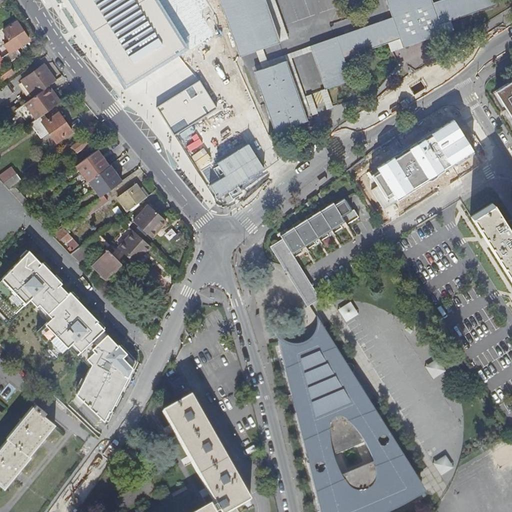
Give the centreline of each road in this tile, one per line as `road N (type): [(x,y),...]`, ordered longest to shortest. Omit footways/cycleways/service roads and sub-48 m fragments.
road 1 (residential): [(61,511),(144,387),(220,243)]
road 2 (residential): [(29,0),(220,243)]
road 3 (residential): [(220,243),(295,175),(454,71)]
road 4 (residential): [(220,243),(293,511)]
